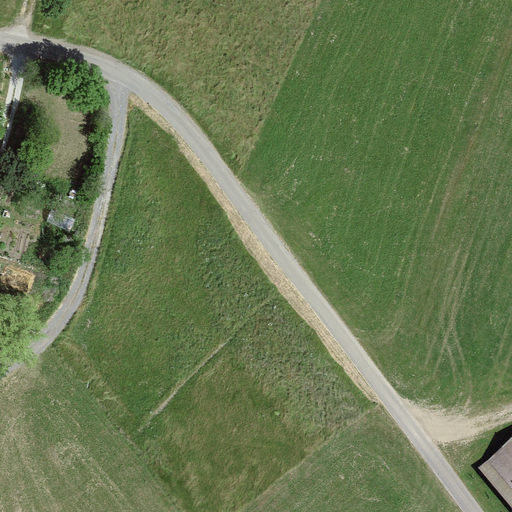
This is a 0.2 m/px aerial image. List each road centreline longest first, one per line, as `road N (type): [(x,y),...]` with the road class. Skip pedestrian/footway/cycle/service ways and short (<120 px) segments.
road 1 (unclassified): [(473,511),(168,109),(106,65),(0,40)]
road 2 (track): [(0,376),(80,292),(111,177),(124,74)]
